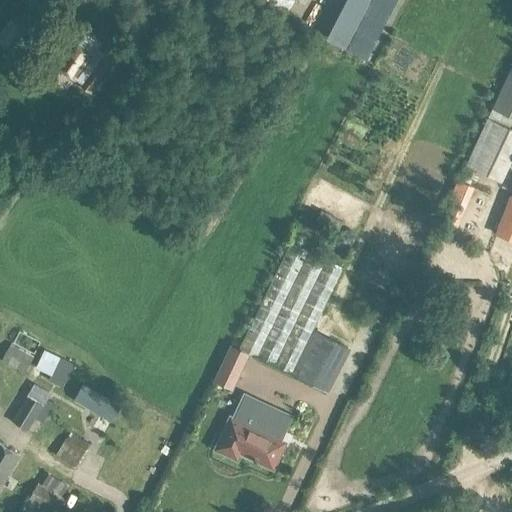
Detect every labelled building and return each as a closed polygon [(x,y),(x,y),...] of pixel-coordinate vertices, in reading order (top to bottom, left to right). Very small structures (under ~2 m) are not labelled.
[(69,0),(50,0),(64,9),(69,0)] [(511,20),(484,5),(474,23),(511,44),(511,20)] [(10,19),(0,33),(0,44),(13,54),(29,32),(10,19)] [(77,32),(52,64),(75,82),(76,81),(77,82),(77,83),(93,95),(119,61),(103,49),(101,51),(99,49),(104,42),(85,28),(81,35),(77,32)] [(373,81),(421,104),(429,85),(381,63),(373,81)] [(511,65),(488,118),(488,117),(466,164),(501,182),(511,157),(511,128),(509,127),(511,120),(511,65)] [(360,107),(410,128),(417,110),(368,90),(360,107)] [(349,131),(397,152),(404,136),(356,114),(349,131)] [(345,137),(338,157),(383,172),(390,152),(345,137)] [(377,201),(385,183),(333,161),(325,179),(377,201)] [(511,196),(510,195),(495,235),(511,241),(511,196)] [(290,243),(239,349),(289,373),(300,352),(312,329),(342,268),(290,243)] [(300,352),(289,373),(319,389),(326,392),(336,371),(348,348),(346,347),(312,329),(300,352)] [(1,361),(24,373),(33,356),(10,344),(1,361)] [(45,349),(35,367),(50,375),(48,380),(63,387),(75,366),(45,349)] [(244,365),(226,357),(214,381),(232,389),(244,365)] [(34,383),(13,420),(26,428),(34,415),(40,419),(54,395),(34,383)] [(89,387),(82,384),(72,400),(110,422),(120,404),(89,387)] [(226,440),(220,451),(237,459),(237,458),(240,453),(240,452),(247,437),(255,441),(270,408),(257,402),(257,400),(244,394),(233,418),(232,418),(231,417),(221,437),(226,440)] [(240,452),(240,453),(268,466),(273,455),(278,457),(285,443),(278,440),(282,432),(284,433),(292,416),(270,406),(270,408),(255,441),(247,437),(240,452)] [(90,443),(71,429),(55,454),(75,467),(90,443)] [(0,490),(20,457),(0,445),(0,490)] [(48,476),(42,486),(60,497),(66,487),(48,476)] [(37,483),(26,500),(45,511),(57,511),(65,500),(60,497),(42,486),(37,483)]
